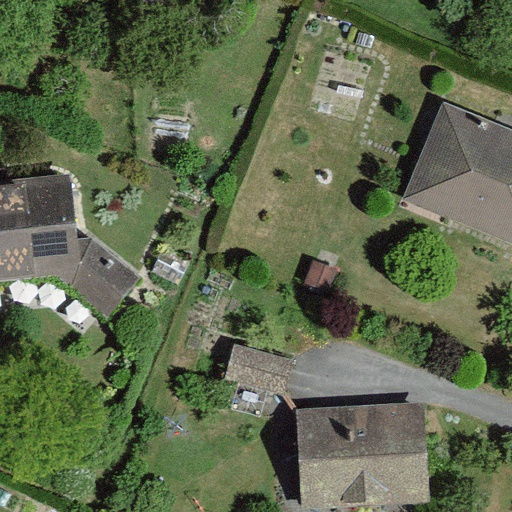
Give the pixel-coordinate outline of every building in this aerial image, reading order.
[(511,0),(498,0),(499,22),(511,22),(511,0)] [(511,137),(434,107),(393,210),(511,257),(511,137)] [(64,181),(0,187),(0,289),(46,285),(92,322),(128,278),(69,231),(64,181)] [(287,367),(229,351),(219,385),(278,401),(287,367)] [(417,408),(291,414),(294,510),(421,505),(417,408)]
